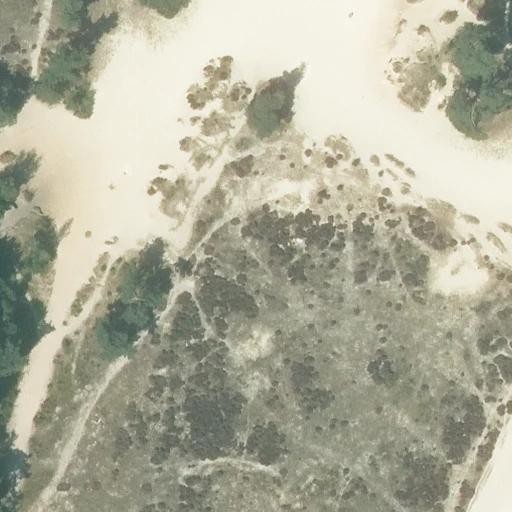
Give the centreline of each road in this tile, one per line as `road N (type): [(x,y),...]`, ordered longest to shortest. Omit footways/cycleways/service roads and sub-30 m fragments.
road 1 (track): [(225,40),(316,120),(426,196),(511,239)]
road 2 (track): [(225,40),(95,146),(0,163)]
